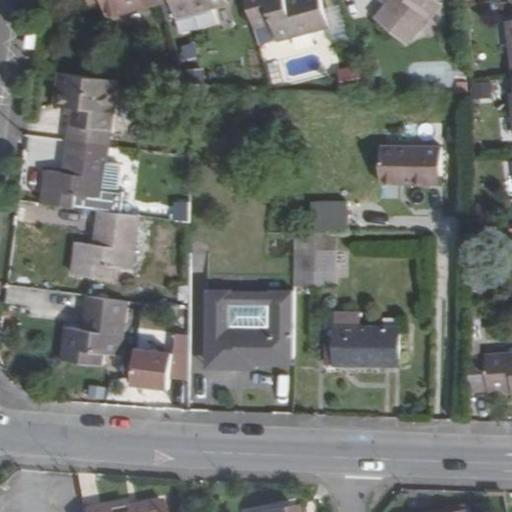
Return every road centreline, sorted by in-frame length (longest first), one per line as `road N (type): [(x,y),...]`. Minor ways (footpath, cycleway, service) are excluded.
road 1 (tertiary): [(344,459),(0,437)]
road 2 (tertiary): [(511,460),(344,459)]
